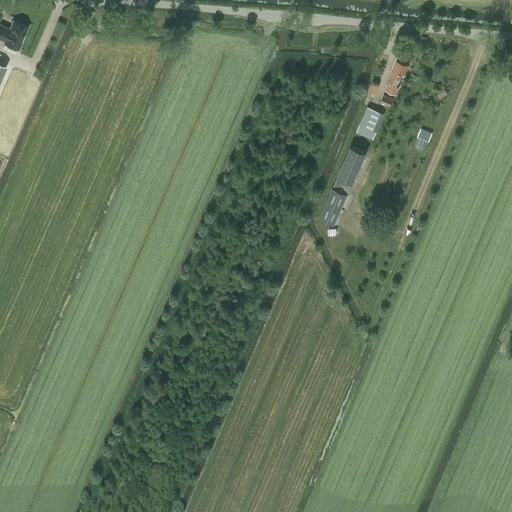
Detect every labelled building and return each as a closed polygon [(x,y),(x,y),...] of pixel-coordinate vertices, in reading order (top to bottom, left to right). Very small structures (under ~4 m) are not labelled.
[(19,48),(28,26),(13,20),(10,28),(0,23),(0,38),(5,40),(4,42),(19,48)] [(398,85),(396,84),(399,77),(401,78),(407,64),(396,59),(391,73),(392,74),(388,82),(385,89),(395,93),(398,85)] [(375,93),(378,84),(372,82),(368,90),(375,93)] [(444,88),(436,93),(440,99),(448,94),(444,88)] [(390,105),(392,99),(383,95),(380,101),(390,105)] [(373,139),(384,112),(377,109),(376,111),(367,107),(356,132),(373,139)] [(420,128),(417,137),(428,142),(431,133),(420,128)] [(352,182),(365,152),(350,145),(337,176),(332,187),(319,218),(334,224),(347,194),(346,193),(352,182)]
